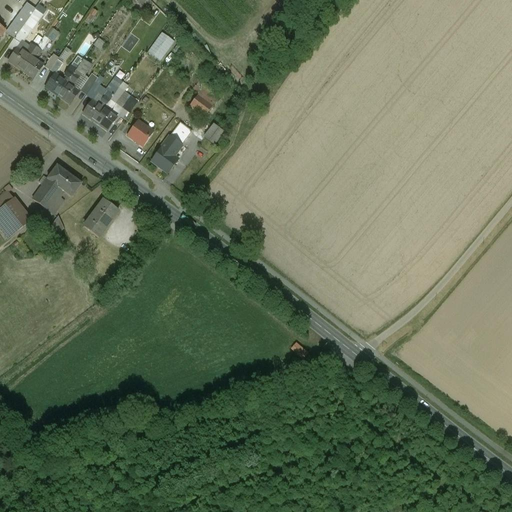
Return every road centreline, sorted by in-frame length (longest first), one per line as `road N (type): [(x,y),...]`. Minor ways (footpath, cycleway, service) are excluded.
road 1 (secondary): [(0,91),(357,356)]
road 2 (unclassified): [(357,356),(423,304),(511,202)]
road 3 (secondary): [(357,356),(511,478)]
